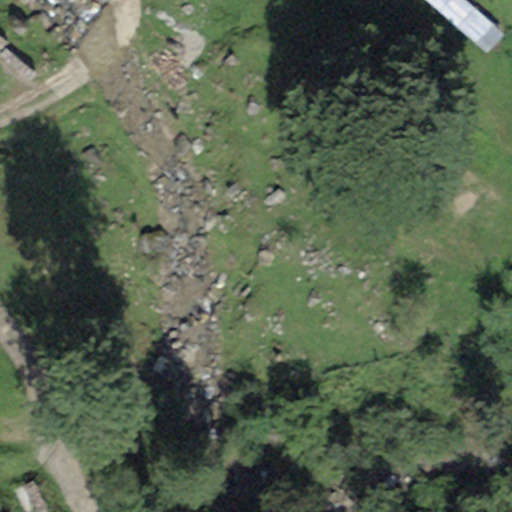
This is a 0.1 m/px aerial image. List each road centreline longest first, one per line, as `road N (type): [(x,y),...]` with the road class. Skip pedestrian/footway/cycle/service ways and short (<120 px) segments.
road 1 (track): [(0,327),(86,511)]
road 2 (track): [(0,116),(76,74),(102,49),(123,0)]
